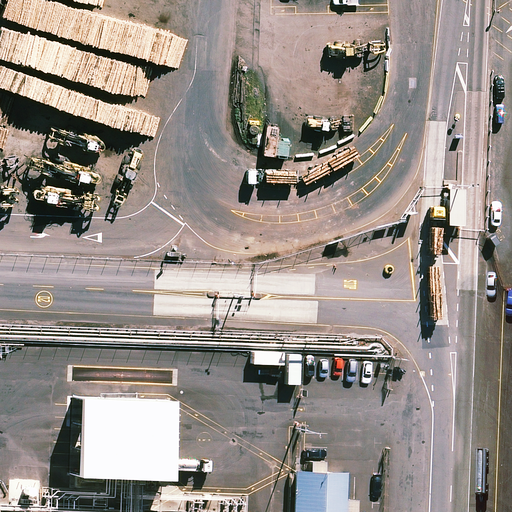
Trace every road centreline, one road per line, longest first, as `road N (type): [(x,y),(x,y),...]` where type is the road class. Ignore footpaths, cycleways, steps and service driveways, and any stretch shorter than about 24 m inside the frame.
road 1 (unclassified): [(457,380),(438,325),(433,266),(458,0)]
road 2 (unclassified): [(477,0),(474,236),(457,380)]
road 3 (unclassified): [(451,511),(457,380)]
